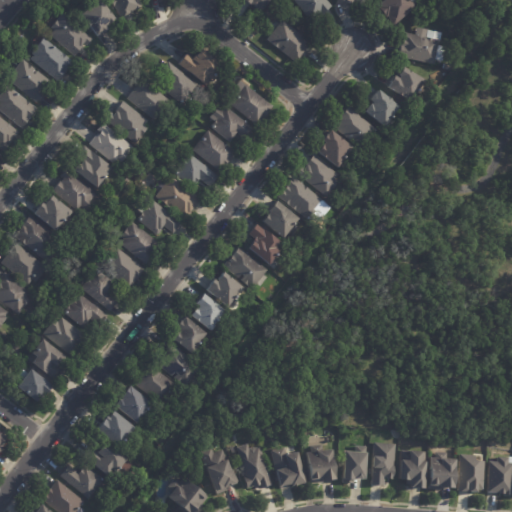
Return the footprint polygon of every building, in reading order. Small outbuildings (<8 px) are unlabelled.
[(96,0),(110,20),(102,26),(104,28),(93,37),(76,15),(90,4),(91,2),(94,0),(96,0)] [(135,0),(139,6),(133,10),(132,9),(117,18),(106,0),(135,0)] [(269,0),(260,13),(242,0),(269,0)] [(325,6),(316,14),(315,12),(306,20),(289,0),(321,0),(326,5),(325,6)] [(406,0),(412,6),(393,24),(390,24),(386,19),(386,17),(385,16),(383,17),(374,6),(380,0),(406,0)] [(83,44),(81,42),(79,45),(80,46),(72,56),(47,35),(51,30),(48,28),(59,13),(90,39),(84,45),(83,44)] [(308,45),(295,62),(279,49),(281,47),(279,45),(277,48),(265,39),(280,20),(310,43),(308,45)] [(396,56),(401,32),(412,34),(414,27),(440,32),(437,45),(446,47),(443,61),(433,59),(432,64),(396,56)] [(62,72),(56,81),(28,58),(30,55),(28,53),(33,46),(33,45),(40,37),(73,63),(67,69),(64,67),(62,69),(64,70),(62,72)] [(215,67),(202,84),(197,80),(196,81),(176,64),(185,53),(188,56),(195,48),(216,65),(215,67)] [(43,86),(39,91),(41,93),(35,101),(5,79),(20,59),(33,69),(30,73),(30,74),(34,70),(47,80),(43,86)] [(159,69),(165,61),(195,84),(180,104),(160,89),(160,86),(163,82),(163,83),(166,80),(156,72),(159,69)] [(421,81),(419,86),(416,84),(407,101),(383,86),(390,75),(395,78),(396,76),(394,74),(398,67),(421,81)] [(167,101),(153,120),(123,98),(135,80),(136,81),(137,79),(167,100),(167,101)] [(262,116),(254,125),(227,104),(234,95),(229,91),(237,80),(262,100),(267,93),(274,99),(262,116)] [(31,112),(19,127),(0,112),(0,89),(4,84),(34,108),(31,112)] [(214,89),(211,93),(206,89),(209,85),(214,89)] [(368,99),(376,90),(397,107),(388,118),(390,120),(384,128),(363,111),(369,104),(370,106),(372,103),(367,100),(368,99)] [(112,109),(119,100),(145,121),(140,127),(143,129),(132,143),(100,117),(106,110),(110,113),(112,110),(111,109),(112,109)] [(336,113),(343,105),(374,130),(365,141),(358,136),(351,145),(327,126),(336,113)] [(223,108),(252,130),(244,141),(233,132),(231,135),(232,136),(228,142),(210,128),(212,125),(210,124),(212,121),(207,117),(215,107),(220,111),(223,108)] [(15,133),(1,151),(0,150),(0,119),(16,132),(15,133)] [(86,141),(95,129),(93,127),(97,122),(127,145),(112,164),(84,143),(86,141)] [(232,153),(218,171),(190,150),(205,130),(233,152),(232,153)] [(320,138),(323,134),(323,135),(327,130),(346,146),(345,147),(348,149),(337,163),(334,168),(313,152),(321,142),(318,140),(320,138)] [(75,155),(81,146),(110,168),(105,174),(103,172),(91,187),(70,170),(69,168),(72,164),(75,164),(77,161),(73,157),(75,155)] [(214,177),(207,186),(196,178),(194,181),(195,182),(190,188),(172,174),(174,170),(173,170),(186,153),(215,175),(214,177)] [(304,163),(310,155),(337,175),(333,180),(336,182),(325,197),(293,173),(299,165),(302,167),(304,164),(303,164),(304,163)] [(52,189),(61,178),(58,176),(63,169),(95,194),(83,209),(79,206),(76,211),(51,191),(52,189)] [(281,184),(288,175),(327,207),(321,215),(309,205),(300,217),(274,195),(282,185),(281,184)] [(196,200),(181,219),(152,197),(168,177),(197,199),(196,200)] [(31,209),(37,201),(39,204),(46,194),(66,209),(66,213),(65,214),(62,215),(51,230),(28,213),(31,209)] [(178,223),(170,233),(160,225),(156,229),(158,230),(155,235),(136,220),(138,217),(136,216),(149,199),(179,223),(178,223)] [(287,231),(282,238),(260,222),(268,212),(266,211),(274,201),(297,218),(287,231)] [(18,222),(24,214),(53,237),(44,248),(50,252),(43,261),(9,235),(17,225),(19,227),(20,226),(17,224),(18,222)] [(152,255),(151,255),(150,254),(143,263),(118,244),(122,239),(118,237),(130,222),(159,245),(152,255)] [(277,251),(266,265),(245,247),(250,241),(253,243),(254,242),(252,240),(254,237),(249,233),(257,224),(278,241),(273,247),(277,251)] [(0,258),(4,254),(3,253),(8,246),(10,248),(13,244),(43,268),(28,287),(0,265),(0,258)] [(237,277),(222,266),(237,246),(267,270),(252,290),(238,279),(241,276),(239,274),(237,277)] [(134,280),(128,289),(101,268),(115,249),(142,269),(134,280)] [(116,302),(108,311),(80,289),(84,282),(81,280),(88,270),(92,273),(95,270),(113,284),(109,290),(108,289),(106,291),(108,292),(107,293),(117,301),(116,302)] [(203,286),(205,283),(209,277),(212,280),(219,271),(240,287),(224,306),(202,288),(203,286)] [(0,273),(1,272),(22,288),(7,308),(0,302),(0,273)] [(191,300),(198,292),(220,310),(213,318),(213,317),(208,323),(210,324),(206,330),(185,314),(191,307),(193,308),(194,305),(190,302),(191,300)] [(105,316),(96,327),(85,318),(78,327),(60,312),(75,293),(105,316)] [(0,324),(8,311),(0,306),(0,324)] [(174,323),(177,319),(180,316),(201,332),(186,352),(167,337),(172,329),(175,331),(176,329),(172,326),(174,323)] [(82,337),(75,345),(72,342),(71,343),(73,345),(66,354),(39,333),(45,326),(44,326),(50,318),(54,322),(58,317),(82,336),(82,337)] [(55,362),(53,364),(61,370),(52,381),(36,369),(35,371),(31,368),(32,367),(25,362),(26,360),(25,359),(27,355),(29,357),(30,355),(25,352),(36,338),(59,356),(55,362)] [(162,352),(168,344),(198,368),(183,388),(152,364),(162,352)] [(136,371),(137,373),(144,363),(172,385),(157,404),(128,382),(136,371)] [(45,385),(38,393),(36,391),(29,399),(11,385),(25,367),(45,384),(45,385)] [(118,393),(124,385),(148,404),(141,412),(142,413),(139,416),(138,415),(132,423),(111,407),(110,404),(114,399),(116,399),(117,397),(116,396),(118,393)] [(93,427),(102,414),(104,416),(108,410),(131,427),(116,447),(92,428),(93,427)] [(121,459),(111,473),(106,469),(102,475),(91,467),(88,462),(82,457),(90,446),(93,449),(101,439),(117,451),(115,454),(121,459)] [(394,444),(391,475),(389,475),(389,479),(384,478),(384,477),(382,477),(382,485),(369,484),(371,468),(368,467),(369,456),(372,456),(373,442),(394,444)] [(259,447),(269,485),(256,488),(255,485),(244,488),(235,453),(236,453),(235,447),(246,444),(247,450),(248,449),(252,448),(253,448),(259,447)] [(359,478),(355,477),(355,478),(351,478),(350,483),(339,482),(340,478),(337,478),(339,449),(353,451),(353,444),(365,445),(364,453),(361,452),(359,478)] [(328,449),(330,465),(334,465),(336,478),(320,480),(320,483),(308,484),(305,452),(310,452),(310,446),(322,445),(322,450),(328,449)] [(232,483),(223,486),(224,490),(213,494),(212,490),(210,490),(202,467),(205,466),(199,452),(211,447),(213,452),(222,449),(229,469),(231,468),(236,481),(232,483)] [(296,451),(302,482),(279,487),(279,485),(277,485),(274,469),(277,468),(273,449),(284,447),(285,454),(290,452),(289,449),(295,448),(295,451),(296,451)] [(420,487),(406,486),(406,483),(404,483),(404,479),(396,479),(398,459),(401,459),(402,449),(427,451),(426,461),(423,461),(421,487),(420,487)] [(453,459),(451,487),(440,487),(440,490),(428,488),(429,485),(428,485),(430,457),(436,458),(436,452),(448,453),(447,458),(453,459)] [(473,455),(474,455),(473,460),(482,461),(480,489),(472,488),(472,492),(456,491),(459,454),(473,455)] [(511,456),(511,469),(510,495),(502,494),(502,493),(486,492),(489,461),(497,462),(497,456),(508,457),(508,456),(511,456)] [(101,479),(86,499),(57,476),(66,465),(76,473),(82,464),(101,479)] [(200,503),(198,506),(194,503),(186,511),(180,511),(163,496),(174,482),(172,480),(178,473),(205,497),(200,503)] [(48,488),(55,480),(82,502),(74,511),(55,511),(39,499),(44,493),(47,489),(48,489),(48,488)]
